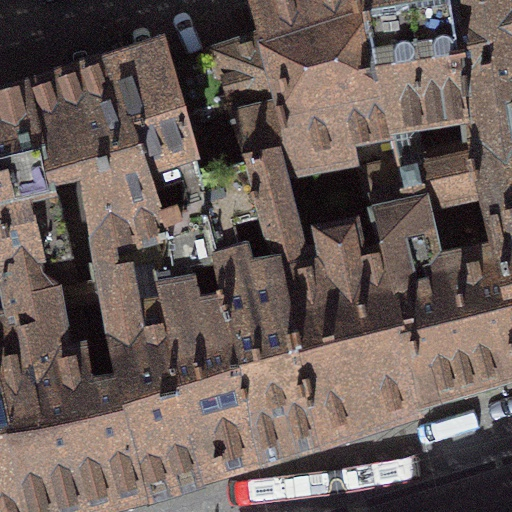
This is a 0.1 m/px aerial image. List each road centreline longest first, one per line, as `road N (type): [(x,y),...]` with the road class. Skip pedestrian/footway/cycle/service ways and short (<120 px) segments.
road 1 (residential): [(279,511),(511,440)]
road 2 (residential): [(120,0),(0,37)]
